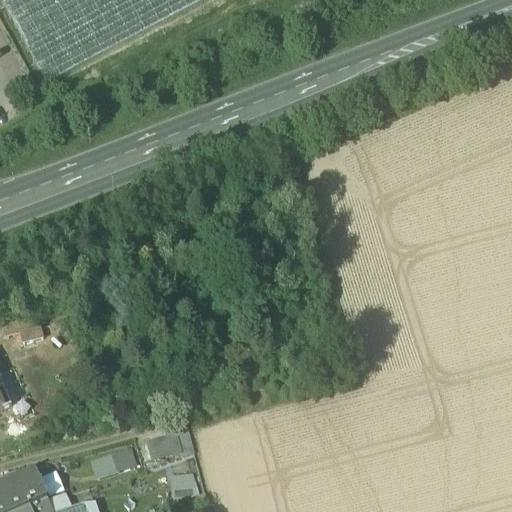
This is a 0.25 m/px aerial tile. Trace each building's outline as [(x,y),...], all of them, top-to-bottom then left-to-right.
[(0,0),(0,1),(47,89),(214,0),(0,0)] [(21,339),(23,349),(43,344),(41,334),(21,339)] [(244,365),(250,386),(264,382),(258,361),(244,365)] [(0,418),(12,413),(4,395),(0,396),(0,418)] [(187,428),(174,432),(175,439),(180,459),(181,463),(195,458),(187,428)] [(175,439),(146,447),(151,466),(180,459),(175,439)] [(131,454),(90,467),(96,484),(137,470),(131,454)] [(57,477),(41,484),(50,503),(65,496),(57,477)] [(0,493),(0,499),(38,483),(36,478),(0,493)] [(192,479),(170,480),(172,502),(199,500),(192,479)] [(49,507),(38,483),(0,499),(0,511),(35,511),(45,508),(46,507),(49,507)] [(72,511),(67,501),(49,507),(46,507),(45,508),(47,511),(72,511)]
